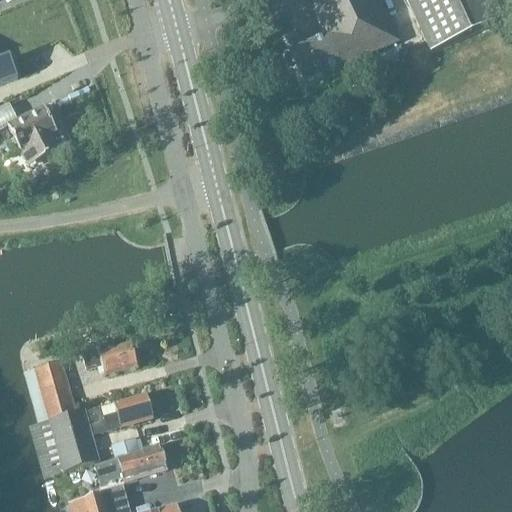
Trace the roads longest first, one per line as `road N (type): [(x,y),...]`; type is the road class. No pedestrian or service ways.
road 1 (tertiary): [(297,511),(215,187)]
road 2 (unclassified): [(185,193),(236,395),(246,511)]
road 3 (residential): [(136,0),(185,193)]
road 4 (tertiary): [(215,187),(170,0)]
